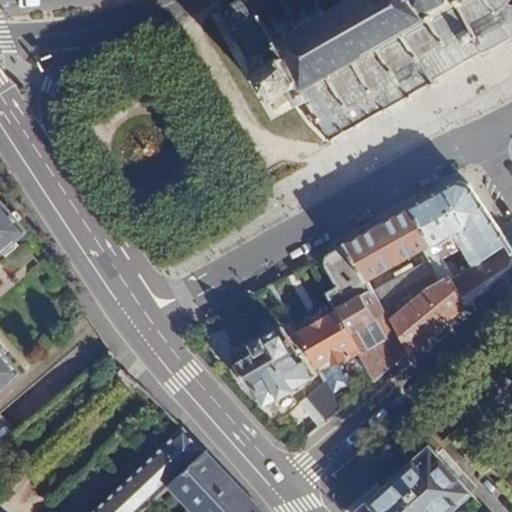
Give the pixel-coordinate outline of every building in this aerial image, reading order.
[(326,141),(328,140),(330,143),(335,140),(336,133),(350,127),(355,129),(359,127),(359,121),(377,111),(383,114),(388,111),(385,107),(403,96),(406,100),(411,97),(409,93),(413,90),(414,87),(417,85),(419,84),(424,85),(426,83),(429,87),(434,84),(432,81),(447,71),(448,74),(453,71),(452,68),(465,60),(467,63),(471,60),(471,59),(479,53),(482,58),(489,54),(487,50),(504,39),(508,44),(511,40),(511,36),(511,35),(511,3),(510,6),(507,4),(509,0),(236,0),(225,7),(223,3),(216,7),(218,10),(214,13),(217,19),(222,16),(233,35),(228,38),(231,43),(235,40),(247,59),(244,61),(247,66),(250,65),(253,69),(250,71),(252,74),(249,76),(252,81),(254,79),(265,97),(261,99),(264,103),(266,101),(268,105),(266,107),(269,112),(271,111),(273,114),(278,110),(276,107),(289,99),(294,107),(302,102),(308,112),(301,117),(305,123),(311,119),(316,127),(320,125),(326,135),(323,137),(326,141)] [(457,182),(411,208),(441,260),(461,248),(473,266),(452,279),(467,305),(511,268),(511,247),(469,185),(457,182)] [(0,393),(20,376),(0,351),(0,257),(28,234),(0,198),(0,393)] [(344,245),(345,247),(366,283),(423,252),(429,261),(440,279),(449,274),(441,260),(411,208),(344,245)] [(375,383),(408,356),(389,323),(373,294),(366,283),(345,247),(324,259),(324,265),(337,287),(326,294),(338,313),(336,315),(358,353),(375,383)] [(423,252),(366,283),(373,294),(429,261),(423,252)] [(408,356),(467,305),(452,279),(426,293),(389,323),(408,356)] [(358,353),(336,315),(298,336),(319,373),(335,364),(349,356),(350,358),(358,353)] [(310,379),(281,329),(260,342),(265,350),(235,368),(249,392),(253,389),(263,406),(276,398),(278,401),(292,393),(290,391),(310,379)] [(347,385),(335,364),(319,373),(324,383),(331,394),(347,385)] [(324,383),(306,398),(327,424),(341,412),(331,394),(324,383)] [(139,511),(174,478),(204,449),(182,425),(94,511),(139,511)] [(376,483),(343,511),(447,511),(469,493),(427,447),(381,488),(376,483)] [(205,511),(262,511),(240,488),(204,449),(174,478),(205,511)]
